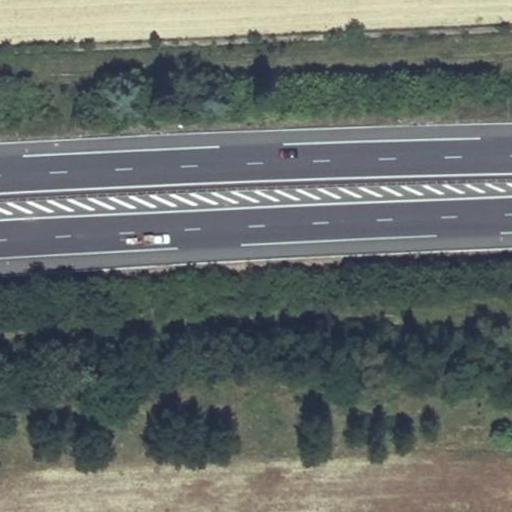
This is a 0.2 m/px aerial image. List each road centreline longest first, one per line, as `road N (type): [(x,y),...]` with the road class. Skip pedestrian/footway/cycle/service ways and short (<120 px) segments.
road 1 (motorway): [(0,241),(511,215)]
road 2 (motorway): [(511,156),(0,176)]
